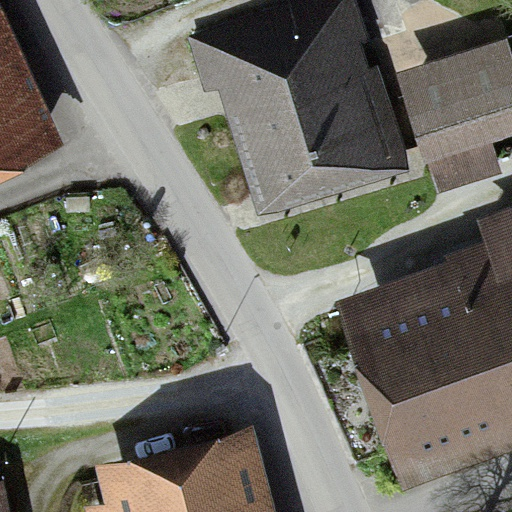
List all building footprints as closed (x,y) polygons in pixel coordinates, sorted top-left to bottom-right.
[(308,14),(240,35),(289,192),(357,170),(308,14)] [(0,144),(32,133),(0,47),(0,144)] [(422,96),(437,149),(492,134),(511,128),(511,86),(508,72),(422,96)] [(505,180),(492,134),(437,149),(450,195),(505,180)] [(406,434),(511,400),(511,283),(373,327),(406,434)] [(241,511),(225,441),(114,466),(124,511),(241,511)]
